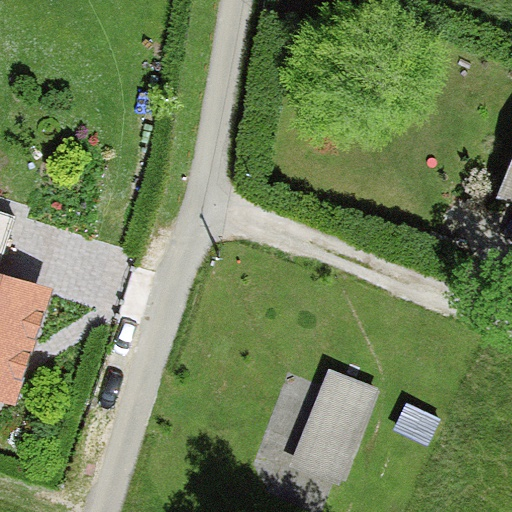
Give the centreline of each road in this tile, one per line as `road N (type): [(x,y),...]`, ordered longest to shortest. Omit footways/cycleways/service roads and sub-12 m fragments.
road 1 (unclassified): [(104,511),(204,210),(236,0)]
road 2 (track): [(204,210),(511,319)]
